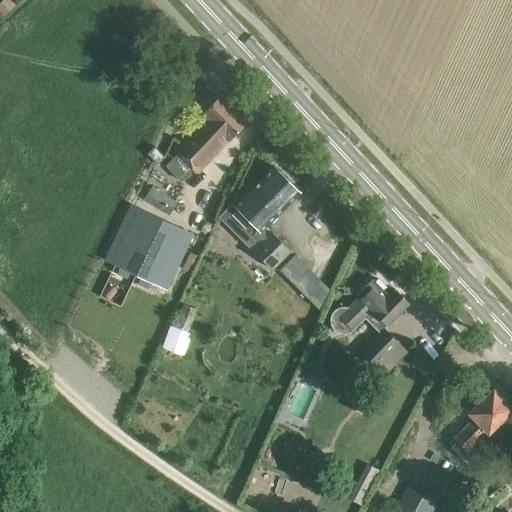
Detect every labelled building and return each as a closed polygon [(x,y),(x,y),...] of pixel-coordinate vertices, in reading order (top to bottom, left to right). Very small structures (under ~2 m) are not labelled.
[(2,0),(0,2),(0,9),(4,14),(17,3),(13,0),(2,0)] [(198,172),(246,120),(220,94),(204,112),(207,115),(175,151),(198,172)] [(164,155),(155,145),(147,152),(156,163),(164,155)] [(299,190),(274,165),(234,204),(257,227),(244,240),(271,269),(290,251),(271,231),(267,234),(263,229),(299,190)] [(166,215),(175,201),(152,186),(142,200),(166,215)] [(197,238),(139,209),(112,261),(169,287),(187,250),(190,251),(190,252),(197,238)] [(290,278),(306,262),(297,253),(282,269),(290,278)] [(375,280),(372,277),(356,293),(361,298),(351,308),(346,306),(341,306),(337,307),(333,310),(330,315),(330,318),(331,324),(334,329),(339,331),(345,332),(350,329),(356,325),(355,324),(364,315),(378,331),(358,350),(383,375),(407,351),(383,326),(408,301),(395,288),(389,294),(383,288),(386,285),(378,277),(375,280)] [(323,279),(308,295),(321,309),(332,288),(323,279)] [(188,330),(196,309),(178,303),(162,345),(184,354),(192,332),(188,330)] [(412,357),(427,374),(436,366),(420,349),(412,357)] [(363,412),(374,394),(361,386),(350,404),(363,412)] [(474,417),(453,436),(474,457),(495,436),(493,434),(502,425),(502,421),(500,417),(511,407),(509,404),(510,400),(506,397),(502,397),(493,388),(468,410),(474,417)] [(378,469),(367,463),(348,497),(360,503),(378,469)] [(393,511),(432,511),(439,500),(419,489),(408,482),(393,511)] [(461,511),(442,502),(436,511),(461,511)]
